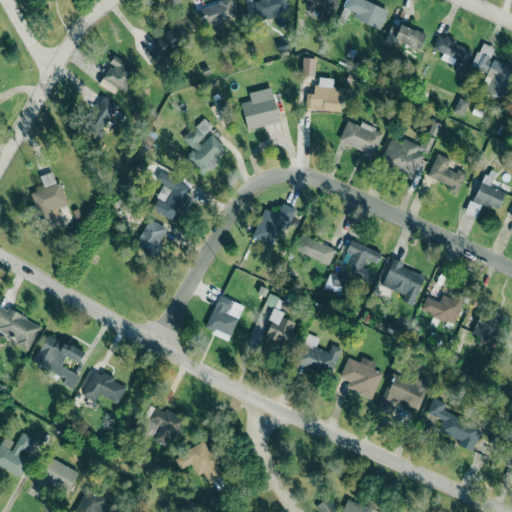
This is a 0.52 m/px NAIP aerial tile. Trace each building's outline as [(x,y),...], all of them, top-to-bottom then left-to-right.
[(223,0),(197,9),(203,27),(236,16),(230,0),(223,0)] [(255,0),(260,19),(289,11),(285,0),(255,0)] [(336,0),(304,0),(302,9),(332,17),(336,0)] [(345,0),(343,7),(355,12),(352,18),(380,28),(387,8),(364,0),(345,0)] [(190,37),(177,22),(152,42),(155,46),(147,53),(156,64),(190,37)] [(385,39),(414,51),(420,34),(392,22),(385,39)] [(472,49),(438,34),(432,48),(443,53),(440,59),(463,69),(472,49)] [(485,74),(495,48),(481,42),(471,68),(485,74)] [(125,91),(136,68),(113,56),(99,85),(115,93),(117,87),(125,91)] [(501,98),(511,73),(511,67),(493,59),(486,76),(490,78),(484,91),(501,98)] [(333,79),(317,77),(315,94),(307,93),(305,108),(339,112),(343,88),(332,86),(333,79)] [(247,130),(280,121),(272,94),(240,103),(247,130)] [(82,132),(99,140),(116,103),(99,96),(82,132)] [(469,101),(458,98),(453,112),(464,116),(469,101)] [(210,132),(214,128),(204,118),(182,139),(193,150),(185,157),(203,175),(218,161),(215,157),(225,147),(210,132)] [(373,157),(383,132),(361,123),(359,126),(346,121),(338,142),(373,157)] [(414,178),(432,138),(431,137),(427,146),(403,136),(401,143),(389,138),(379,162),(414,178)] [(466,172),(457,169),(455,173),(446,169),(450,159),(436,153),(427,176),(450,186),(448,191),(457,195),(466,172)] [(67,205),(60,181),(55,183),(52,172),(40,175),(44,188),(31,192),(43,229),(62,223),(57,208),(67,205)] [(505,192),(489,186),(494,176),(485,173),(469,214),(476,217),(482,203),(498,210),(505,192)] [(172,220),(190,187),(167,174),(162,184),(171,189),(164,202),(157,199),(152,209),(172,220)] [(271,245),(278,230),(285,233),(296,209),(282,203),(277,214),(263,208),(251,237),(271,245)] [(168,229),(150,218),(134,244),(153,255),(168,229)] [(329,263),(335,247),(299,235),(294,252),(329,263)] [(380,253),(350,239),(345,251),(351,254),(347,264),(351,266),(348,273),(370,283),(374,273),(362,268),(366,258),(376,263),(380,253)] [(391,261),(381,285),(403,294),(401,300),(412,304),(424,274),(391,261)] [(343,273),(326,272),(326,288),(343,288),(343,273)] [(265,302),(285,310),(288,302),(268,294),(265,302)] [(454,324),(462,303),(442,294),(439,301),(425,296),(420,311),(454,324)] [(243,306),(219,295),(204,329),(228,340),(243,306)] [(0,330),(17,339),(14,344),(29,351),(41,325),(0,305),(0,330)] [(294,321),(282,317),(284,312),(273,308),(264,337),(287,344),(294,321)] [(499,319),(479,313),(472,334),(492,340),(499,319)] [(79,375),(61,366),(66,356),(78,362),(83,351),(47,333),(32,363),(65,378),(62,384),(73,389),(79,375)] [(319,338),(308,333),(296,361),(329,376),(341,349),(332,344),(328,352),(315,346),(319,338)] [(376,362),(361,357),(359,362),(347,357),(339,377),(349,381),(346,389),(372,398),(381,372),(373,369),(376,362)] [(116,403),(125,386),(94,369),(81,394),(95,401),(99,394),(116,403)] [(378,408),(389,413),(394,399),(418,408),(427,384),(392,371),(378,408)] [(426,413),(443,420),(437,434),(474,449),(483,426),(442,410),(445,403),(432,397),(426,413)] [(147,420),(159,426),(154,437),(170,446),(184,419),(164,409),(163,411),(154,406),(147,420)] [(33,438),(19,432),(15,442),(2,436),(0,440),(0,468),(20,477),(28,457),(25,456),(33,438)] [(198,475),(203,472),(209,483),(223,475),(203,440),(185,451),(198,475)] [(78,471),(51,458),(41,480),(68,492),(78,471)] [(98,511),(107,498),(87,487),(72,511),(98,511)] [(334,511),(337,511),(327,497),(314,506),(318,511),(334,511)] [(341,511),(379,511),(346,499),(341,511)]
